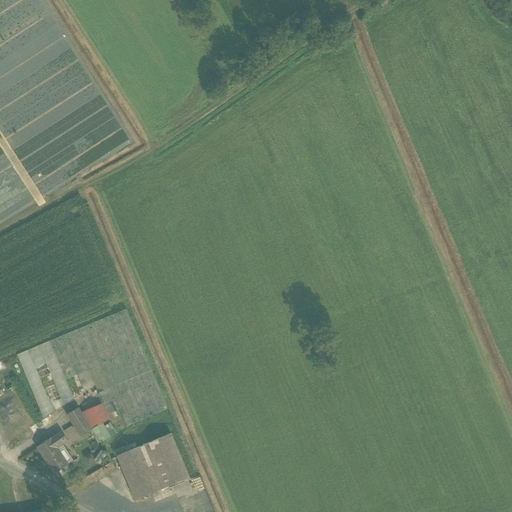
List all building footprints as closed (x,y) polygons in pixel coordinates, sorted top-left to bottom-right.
[(60,166),(63,182),(89,163),(87,152),(82,145),(78,148),(76,146),(74,133),(67,135),(66,131),(63,126),(58,127),(53,121),(52,122),(47,115),(45,116),(40,119),(45,127),(40,128),(41,135),(31,137),(35,141),(46,139),(46,140),(51,147),(48,149),(51,153),(56,152),(58,163),(60,166)] [(169,410),(127,310),(85,328),(111,389),(115,398),(120,411),(128,428),(169,410)] [(111,389),(85,328),(50,343),(75,401),(97,389),(99,394),(111,389)] [(50,343),(16,356),(43,418),(75,401),(50,343)] [(99,394),(90,397),(93,406),(105,400),(106,402),(115,398),(111,389),(99,394)] [(106,402),(103,404),(109,416),(116,413),(117,414),(118,414),(118,412),(120,411),(115,398),(106,402)] [(103,404),(81,414),(81,415),(87,423),(91,431),(92,430),(103,424),(110,420),(109,416),(103,404)] [(77,409),(67,415),(71,421),(81,415),(81,414),(77,409)] [(81,415),(71,421),(76,430),(87,423),(81,415)] [(46,418),(36,425),(40,431),(50,424),(46,418)] [(87,423),(76,430),(80,437),(91,431),(87,423)] [(111,423),(105,427),(103,424),(92,430),(100,444),(117,433),(111,423)] [(54,474),(68,466),(56,448),(62,444),(66,441),(61,433),(50,440),(50,439),(37,447),(54,474)] [(170,434),(116,456),(134,501),(189,478),(170,434)] [(74,462),(62,444),(56,448),(68,466),(74,462)] [(88,464),(94,460),(90,454),(84,458),(88,464)]
